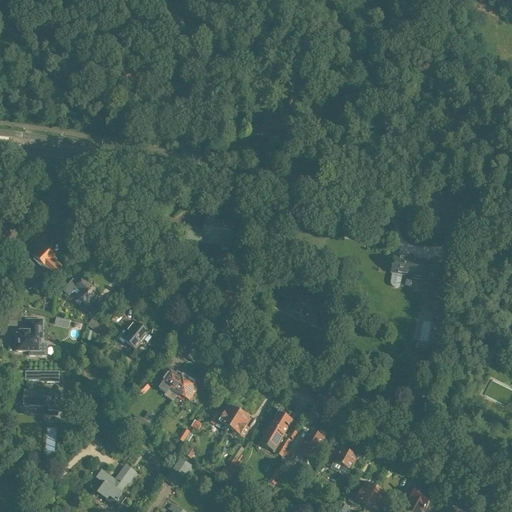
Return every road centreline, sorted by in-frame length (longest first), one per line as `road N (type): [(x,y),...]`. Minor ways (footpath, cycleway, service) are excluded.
road 1 (tertiary): [(511,498),(237,345),(160,287),(64,191)]
road 2 (secondary): [(511,224),(51,145)]
road 3 (track): [(199,171),(277,0)]
